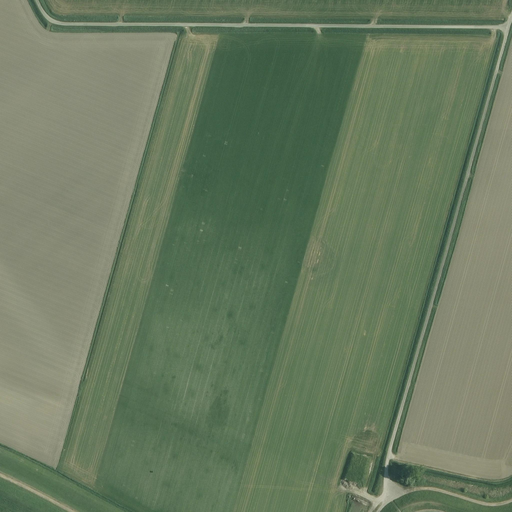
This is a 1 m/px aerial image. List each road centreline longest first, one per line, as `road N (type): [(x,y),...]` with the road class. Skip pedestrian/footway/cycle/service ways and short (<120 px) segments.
road 1 (unclassified): [(377,511),(390,494),(392,440),(507,28)]
road 2 (unclassified): [(507,28),(60,24),(36,0)]
road 3 (track): [(511,499),(482,502),(421,488),(379,499),(369,511)]
